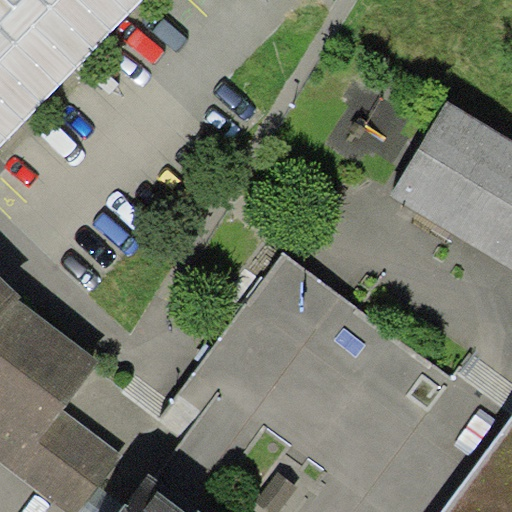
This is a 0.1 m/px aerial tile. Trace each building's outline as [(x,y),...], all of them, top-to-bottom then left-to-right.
[(511,138),(446,98),(387,193),(511,269),(511,138)] [(434,511),(503,418),(282,257),(187,387),(209,403),(156,476),(205,511),(434,511)] [(78,511),(99,485),(125,501),(145,474),(62,407),(92,367),(100,357),(20,294),(0,275),(0,465),(61,511),(78,511)] [(511,511),(511,420),(444,511),(511,511)] [(202,511),(147,471),(145,474),(125,501),(116,511),(202,511)]
